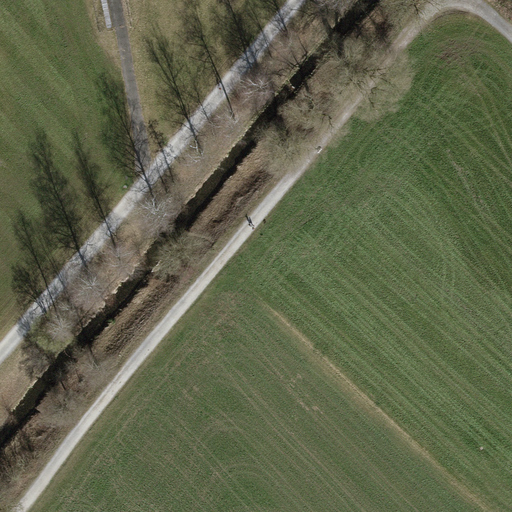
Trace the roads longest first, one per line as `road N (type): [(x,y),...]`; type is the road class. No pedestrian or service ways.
road 1 (track): [(19,511),(128,367),(445,0)]
road 2 (track): [(294,0),(0,354)]
road 3 (track): [(113,0),(150,177)]
